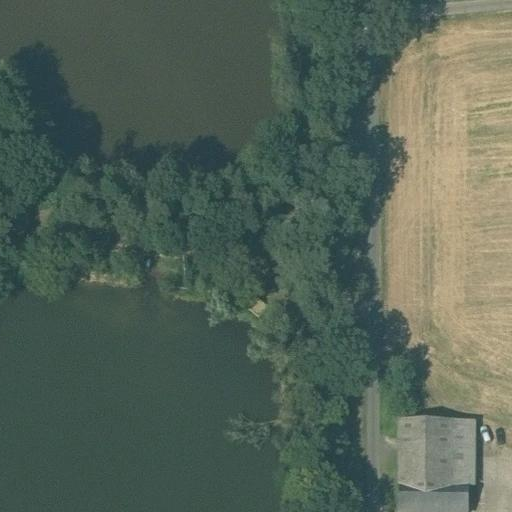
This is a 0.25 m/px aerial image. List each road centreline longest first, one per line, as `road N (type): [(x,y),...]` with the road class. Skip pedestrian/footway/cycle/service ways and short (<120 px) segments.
road 1 (unclassified): [(373,511),(369,15)]
road 2 (unclassified): [(509,0),(369,15)]
